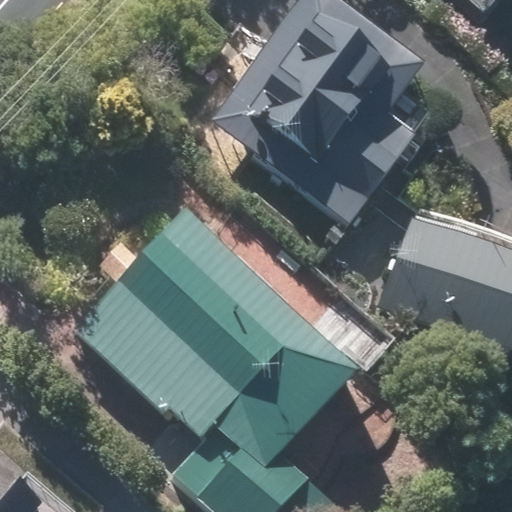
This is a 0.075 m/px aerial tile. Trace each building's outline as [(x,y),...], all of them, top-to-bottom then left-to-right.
[(418,73),(328,0),(302,0),(203,122),(341,234),(422,134),(390,107),(418,73)] [(455,0),(484,24),(505,0),(455,0)] [(164,476),(205,511),(340,511),(341,511),(283,462),(360,373),(175,214),(70,336),(193,443),(164,476)] [(511,346),(511,260),(407,223),(374,315),(506,362),(511,346)] [(0,511),(62,511),(0,456),(0,511)]
